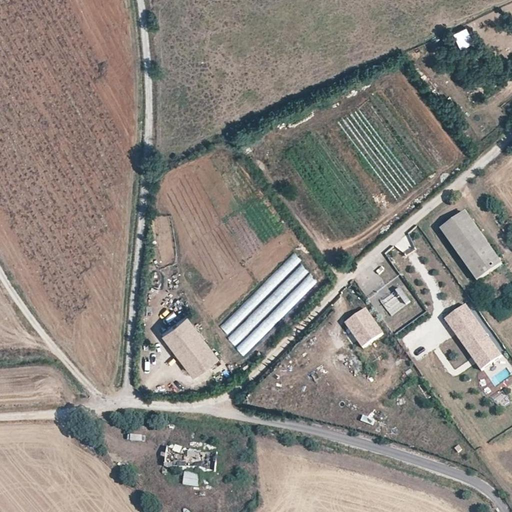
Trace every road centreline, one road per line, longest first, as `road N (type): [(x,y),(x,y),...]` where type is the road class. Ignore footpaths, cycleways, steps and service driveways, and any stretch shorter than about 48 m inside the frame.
road 1 (unclassified): [(140,0),(149,122),(124,405)]
road 2 (unclassified): [(511,134),(343,279),(215,410)]
road 3 (unclassified): [(503,511),(468,480),(311,429),(215,410)]
road 4 (track): [(0,270),(105,408)]
road 5 (unclassified): [(124,405),(0,419)]
